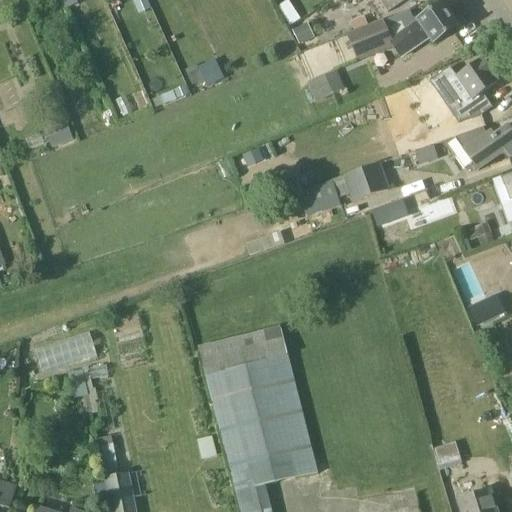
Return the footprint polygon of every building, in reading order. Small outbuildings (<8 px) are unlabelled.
[(146,0),(137,0),(143,14),(151,10),(146,0)] [(379,0),(380,0),(379,1),(388,14),(407,0),(379,0)] [(459,28),(443,5),(417,23),(412,17),(408,12),(400,17),(399,15),(393,20),(387,23),(382,25),(349,38),(359,63),(393,49),(401,60),(429,40),(433,46),(459,28)] [(290,28),(301,21),(294,11),(284,18),(290,28)] [(308,24),(293,32),(300,46),(315,39),(308,24)] [(216,61),(198,70),(207,88),(224,79),(216,61)] [(498,85),(483,62),(457,80),(449,69),(430,83),(457,123),(481,117),(482,116),(493,109),(491,107),(489,108),(482,96),(498,85)] [(345,92),(336,72),(307,85),(316,105),(345,92)] [(189,96),(185,86),(175,90),(179,100),(189,96)] [(70,130),(57,135),(62,147),(75,142),(70,130)] [(503,155),(508,161),(511,158),(511,135),(508,130),(494,139),(491,135),(487,137),(482,130),(455,139),(465,153),(456,160),(464,171),(473,165),(478,172),(503,155)] [(258,150),(242,157),(248,170),(264,162),(258,150)] [(381,165),(331,181),(338,200),(350,196),(352,204),(390,192),(381,165)] [(511,174),(501,179),(510,203),(511,202),(511,174)] [(470,241),(477,239),(491,233),(488,225),(475,230),(472,231),(467,233),(470,241)] [(495,245),(491,233),(477,239),(481,250),(495,245)] [(280,234),(261,240),(265,253),(285,246),(280,234)] [(280,328),(199,349),(240,511),(271,511),(265,488),(319,476),(280,328)] [(36,346),(40,370),(96,360),(91,335),(36,346)] [(198,443),(202,461),(217,458),(213,439),(198,443)] [(440,464),(459,456),(453,442),(434,450),(440,464)] [(136,511),(129,475),(104,480),(110,511),(136,511)] [(7,511),(15,489),(0,484),(0,511),(7,511)] [(495,511),(489,492),(459,501),(462,511),(495,511)]
